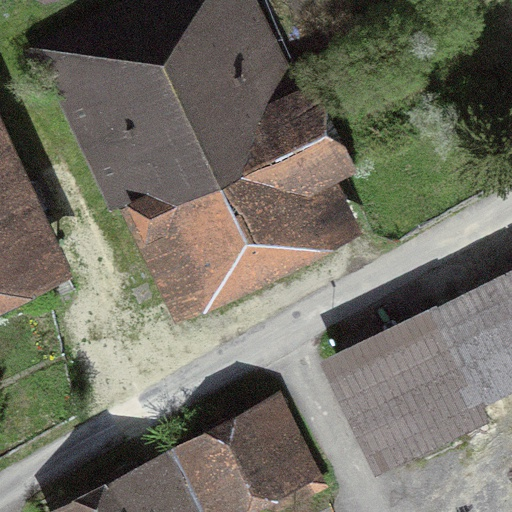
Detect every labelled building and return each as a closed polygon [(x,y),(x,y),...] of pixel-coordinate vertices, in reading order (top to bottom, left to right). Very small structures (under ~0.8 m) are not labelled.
[(203,0),(172,0),(69,52),(194,297),(358,214),(350,197),(382,181),(335,87),(266,122),(203,0)] [(0,145),(0,284),(51,262),(0,145)] [(511,286),(337,367),(374,448),(511,384),(511,286)] [(282,378),(163,442),(200,511),(266,511),(334,475),(282,378)] [(200,511),(163,442),(44,506),(47,511),(200,511)]
